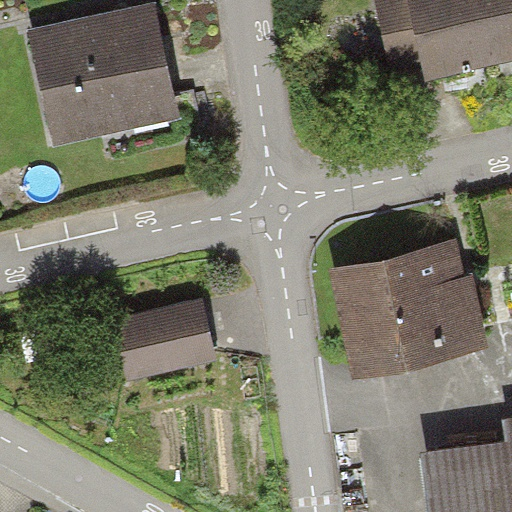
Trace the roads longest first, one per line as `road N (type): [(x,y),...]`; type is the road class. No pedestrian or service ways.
road 1 (residential): [(276,208),(316,511)]
road 2 (residential): [(0,268),(276,208)]
road 3 (residential): [(276,208),(511,157)]
road 4 (residential): [(247,0),(276,208)]
road 5 (residential): [(0,437),(132,511)]
